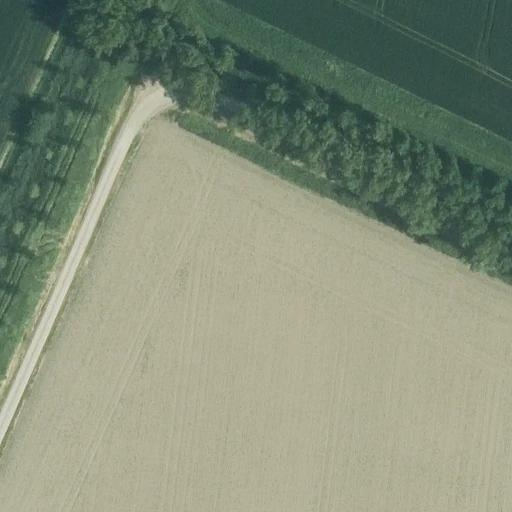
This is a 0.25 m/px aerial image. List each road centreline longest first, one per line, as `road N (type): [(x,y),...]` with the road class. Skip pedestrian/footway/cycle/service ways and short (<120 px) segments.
road 1 (unclassified): [(0,415),(135,113),(166,97),(211,99),(511,217)]
road 2 (track): [(211,99),(232,121),(511,255)]
